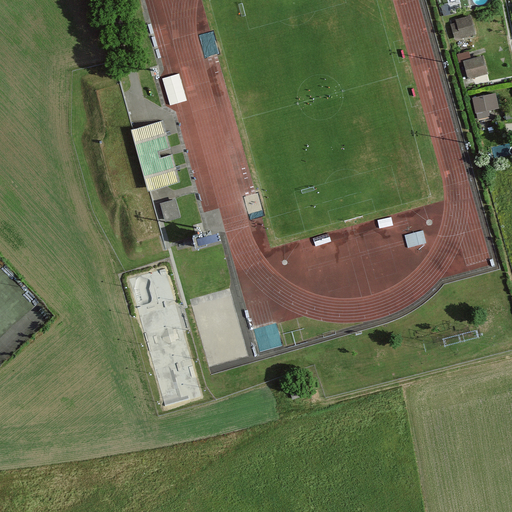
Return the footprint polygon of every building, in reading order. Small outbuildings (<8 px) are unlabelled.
[(456,38),(474,33),(470,18),(452,23),(456,38)] [(465,62),(469,77),(486,72),(482,58),(465,62)] [(164,76),(171,103),(188,99),(181,72),(164,76)] [(132,127),(120,83),(95,90),(137,242),(162,235),(149,190),(132,127)] [(497,107),(495,94),(474,98),(478,118),(489,116),(487,109),(497,107)] [(161,119),(132,127),(149,190),(178,182),(161,119)] [(166,219),(178,217),(174,199),(162,202),(166,219)] [(185,225),(184,243),(198,244),(199,226),(185,225)]
